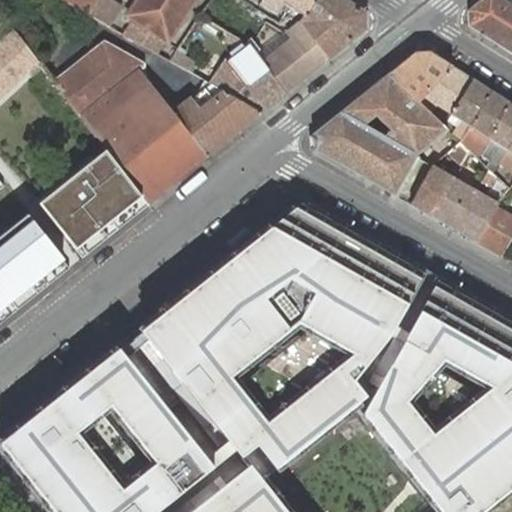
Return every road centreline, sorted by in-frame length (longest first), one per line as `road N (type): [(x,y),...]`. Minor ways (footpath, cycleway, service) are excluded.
road 1 (residential): [(0,367),(271,144)]
road 2 (residential): [(271,144),(294,166),(511,291)]
road 3 (residential): [(271,144),(420,22)]
